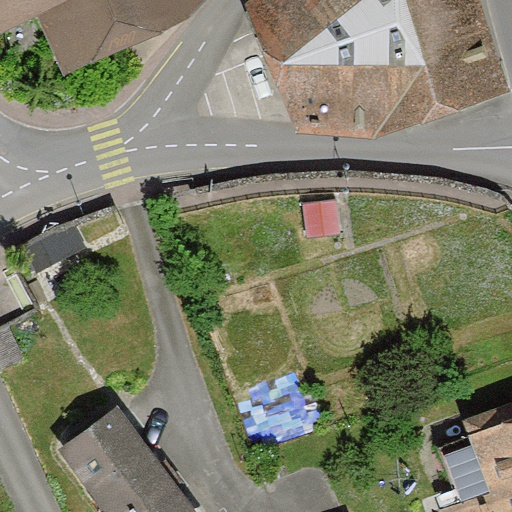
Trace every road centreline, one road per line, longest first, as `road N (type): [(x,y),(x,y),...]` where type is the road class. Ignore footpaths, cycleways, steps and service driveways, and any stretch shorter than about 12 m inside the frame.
road 1 (residential): [(511,173),(270,146),(114,154)]
road 2 (unclassified): [(114,154),(167,114),(245,0)]
